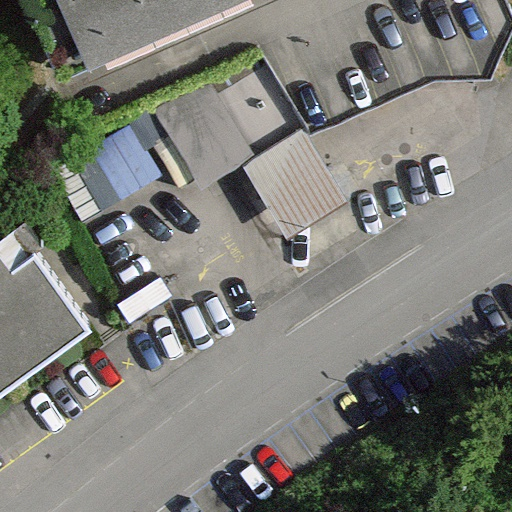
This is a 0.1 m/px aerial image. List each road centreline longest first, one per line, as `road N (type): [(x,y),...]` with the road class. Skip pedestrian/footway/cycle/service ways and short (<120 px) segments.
road 1 (residential): [(508,239),(205,435),(103,511)]
road 2 (unknown): [(307,368),(172,91)]
road 3 (residential): [(304,0),(120,78)]
road 4 (residential): [(508,239),(505,113),(511,101)]
